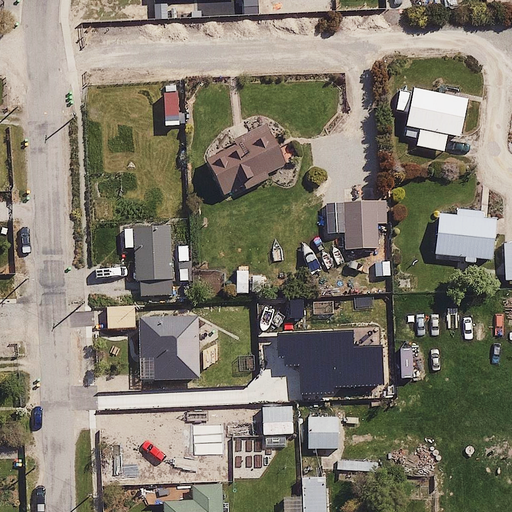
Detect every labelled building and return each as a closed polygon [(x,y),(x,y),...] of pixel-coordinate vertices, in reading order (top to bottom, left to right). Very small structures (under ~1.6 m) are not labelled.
[(470,104),(413,89),(402,133),(420,138),(417,148),(444,155),(447,141),(460,145),(470,104)] [(161,95),(161,127),(177,127),(176,95),(161,95)] [(238,146),(208,161),(225,195),(246,186),(248,191),(272,179),(269,174),(289,165),(267,124),(235,140),(238,146)] [(391,225),(389,202),(328,206),(329,234),(345,233),(346,250),(378,248),(377,226),(391,225)] [(493,268),(497,213),(459,210),(458,217),(440,215),(436,259),(463,261),(463,265),(493,268)] [(172,261),(186,260),(185,247),(172,248),(171,230),(122,231),(123,249),(133,249),(134,283),(141,283),(141,299),(173,298),(173,283),(189,283),(189,269),(172,269),(172,261)] [(511,245),(503,246),(504,282),(511,282),(511,245)] [(376,262),(377,277),(391,276),(390,261),(376,262)] [(451,266),(428,266),(429,292),(451,292),(451,266)] [(399,270),(398,290),(415,290),(416,270),(399,270)] [(104,312),(104,331),(132,330),(132,311),(104,312)] [(199,371),(215,371),(215,344),(207,344),(207,334),(198,334),(197,319),(137,320),(139,384),(155,383),(155,405),(199,404),(199,371)] [(259,368),(228,369),(229,393),(259,392),(259,368)] [(258,403),(229,403),(230,439),(294,437),(294,410),(258,411),(258,403)] [(160,411),(160,423),(185,423),(185,412),(160,411)] [(305,414),(305,451),(321,451),(322,459),(332,459),(332,452),(339,452),(339,440),(332,440),(332,431),(325,431),(325,414),(305,414)] [(303,498),(280,499),(280,511),(327,511),(326,482),(303,482),(303,498)] [(192,503),(162,504),(162,511),(223,511),(223,490),(191,491),(192,503)]
